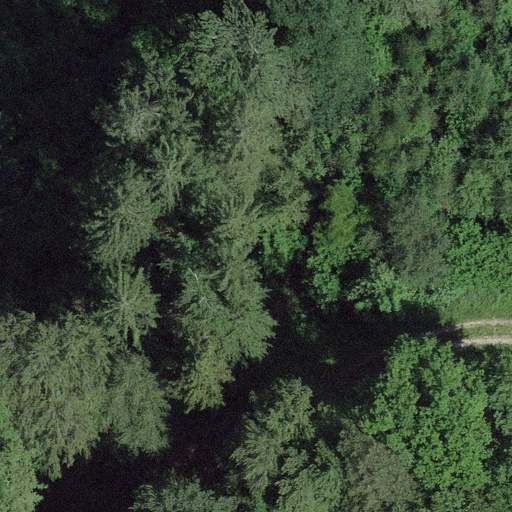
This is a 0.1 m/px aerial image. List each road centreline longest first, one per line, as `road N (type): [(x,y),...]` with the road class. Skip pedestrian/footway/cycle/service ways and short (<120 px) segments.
road 1 (track): [(511,335),(453,337),(292,395),(148,457),(51,511)]
road 2 (track): [(52,510),(176,503),(260,511)]
